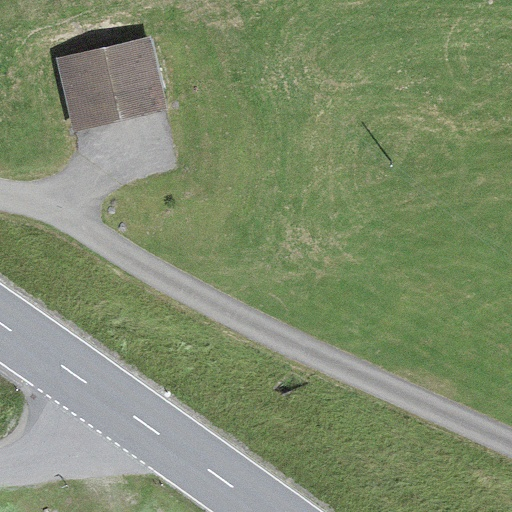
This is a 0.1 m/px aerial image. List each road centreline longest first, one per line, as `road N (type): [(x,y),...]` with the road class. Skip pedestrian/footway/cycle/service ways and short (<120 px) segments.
road 1 (track): [(0,202),(64,223),(218,315),(511,450)]
road 2 (secondary): [(116,412),(255,511)]
road 3 (secondary): [(0,329),(116,412)]
road 4 (unclassified): [(116,412),(79,459),(0,479)]
